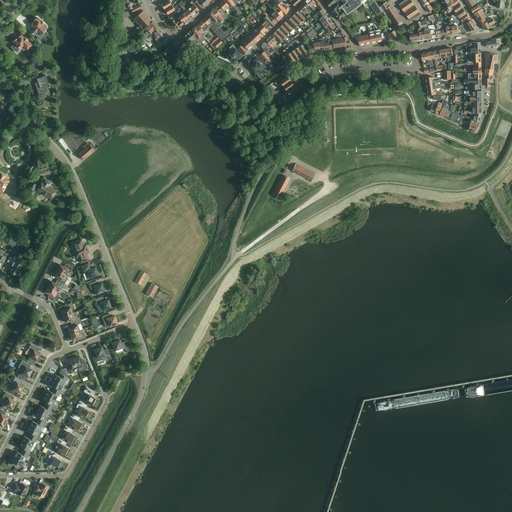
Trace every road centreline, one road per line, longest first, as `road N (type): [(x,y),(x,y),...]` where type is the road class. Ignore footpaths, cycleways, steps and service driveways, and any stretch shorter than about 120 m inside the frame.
road 1 (residential): [(85,344),(106,400),(67,472),(0,475)]
road 2 (unclassified): [(77,511),(143,384),(132,325)]
road 3 (residential): [(92,222),(68,167),(1,66)]
road 4 (residential): [(0,458),(49,361),(66,351)]
